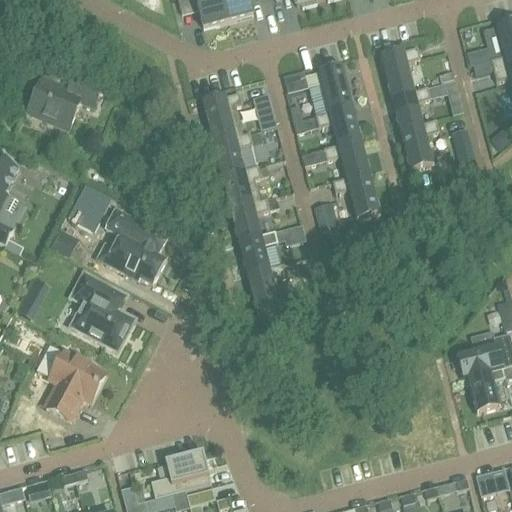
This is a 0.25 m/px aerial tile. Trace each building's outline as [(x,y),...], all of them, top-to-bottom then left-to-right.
[(229,26),(221,0),(177,0),(181,12),(197,7),(204,32),(229,26)] [(221,0),(229,26),(254,19),(248,0),(221,0)] [(322,2),(321,0),(294,0),(297,9),(301,8),(303,12),(318,7),(316,4),(322,2)] [(511,27),(497,31),(483,35),(490,64),(493,75),(511,70),(511,27)] [(420,64),(417,52),(381,62),(391,102),(413,96),(406,68),(420,64)] [(490,64),(472,69),(475,80),(493,75),(490,64)] [(353,111),(343,71),(307,81),(310,93),(324,89),(331,117),(353,111)] [(511,71),(491,76),(494,88),(508,85),(511,100),(511,71)] [(95,112),(103,93),(76,80),(70,95),(43,83),(30,112),(56,124),(54,127),(70,134),(82,106),(95,112)] [(436,90),(427,92),(430,104),(439,102),(436,90)] [(427,92),(413,96),(391,102),(399,134),(422,129),(416,107),(430,104),(427,92)] [(235,142),(244,139),(237,111),(242,110),(239,98),(202,108),(213,147),(235,142)] [(294,126),(303,124),(300,110),(291,113),(294,126)] [(353,111),(331,117),(317,121),(320,132),(334,129),(339,150),(362,144),(353,111)] [(276,131),(272,116),(257,120),(261,136),(276,131)] [(303,124),(294,126),(298,139),(306,137),(303,124)] [(439,137),(436,125),(422,129),(399,134),(410,175),(432,169),(425,140),(439,137)] [(478,173),(467,134),(452,138),(462,177),(478,173)] [(252,150),(264,147),(261,136),(250,139),(252,150)] [(249,139),(249,138),(244,139),(235,142),(213,147),(221,180),(244,174),(238,153),(252,150),(249,139)] [(490,148),(498,158),(507,150),(498,140),(490,148)] [(370,177),(362,144),(326,154),(329,165),(343,162),(348,182),(370,177)] [(317,168),(314,157),(302,160),(305,171),(317,168)] [(20,172),(0,161),(0,246),(6,249),(14,232),(13,232),(18,222),(3,214),(11,199),(7,197),(20,172)] [(255,184),(261,183),(258,171),(244,174),(221,180),(230,213),(252,207),(261,205),(255,184)] [(267,171),(259,173),(261,182),(269,180),(267,171)] [(370,177),(348,182),(334,186),(337,198),(351,194),(359,223),(381,217),(370,177)] [(285,217),(280,201),(268,204),(273,221),(285,217)] [(266,204),(252,207),(230,213),(238,246),(261,240),(255,219),(269,215),(266,204)] [(316,212),(320,231),(336,227),(331,208),(316,212)] [(124,276),(125,274),(156,290),(169,264),(161,259),(170,242),(117,214),(107,232),(122,240),(107,267),(124,276)] [(290,244),(287,233),(276,236),(279,247),(290,244)] [(276,236),(261,240),(238,246),(247,278),(269,273),(263,251),(279,247),(276,236)] [(283,269),(269,273),(247,278),(257,319),(279,313),(272,284),(286,281),(283,269)] [(80,309),(69,329),(120,356),(137,324),(121,316),(129,300),(82,276),(68,303),(80,309)] [(25,304),(18,317),(32,325),(39,312),(25,304)] [(511,369),(511,351),(509,339),(494,343),(496,351),(456,360),(462,384),(467,383),(467,381),(502,372),(511,369)] [(54,390),(44,409),(73,425),(85,402),(94,407),(109,378),(63,354),(47,386),(54,390)] [(511,369),(467,381),(467,383),(476,419),(500,413),(494,386),(505,383),(511,381),(511,369)] [(49,395),(27,384),(5,441),(35,433),(44,416),(39,414),(49,395)] [(169,482),(151,487),(156,504),(160,503),(175,499),(212,490),(203,456),(177,463),(165,466),(169,482)] [(85,474),(73,477),(76,487),(88,483),(85,474)] [(76,487),(73,477),(61,480),(64,490),(76,487)] [(491,477),(477,481),(482,501),(496,498),(491,477)] [(51,493),(48,484),(36,487),(38,497),(51,493)] [(467,484),(454,487),(456,495),(469,492),(467,484)] [(25,500),(22,491),(10,495),(12,504),(25,500)] [(437,491),(424,495),(427,503),(439,500),(437,491)] [(143,495),(134,497),(137,509),(146,506),(143,495)] [(414,497),(402,500),(404,509),(416,505),(414,497)] [(175,499),(160,503),(162,511),(171,511),(178,510),(175,499)] [(227,502),(216,505),(218,511),(227,511),(230,511),(227,502)] [(156,504),(146,506),(147,511),(162,511),(160,503),(156,504)]
